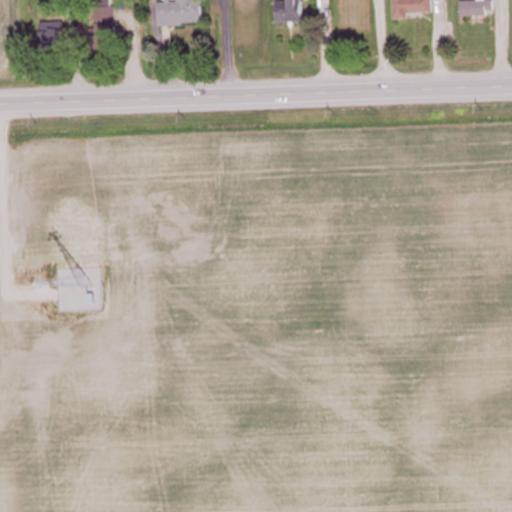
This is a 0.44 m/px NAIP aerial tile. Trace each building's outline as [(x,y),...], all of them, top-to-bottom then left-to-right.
[(162,28),(205,27),(205,3),(195,3),(194,0),(179,0),(180,4),(161,4),(162,28)] [(396,0),(397,18),(435,18),(435,0),(396,0)] [(488,2),(488,0),(463,0),(463,18),(496,18),(496,2),(488,2)] [(281,25),(306,25),(306,1),(281,1),(281,25)] [(87,7),(67,7),(67,31),(52,31),(52,45),(68,45),(68,37),(87,37),(87,7)] [(117,9),(98,9),(98,34),(117,34),(117,9)]
